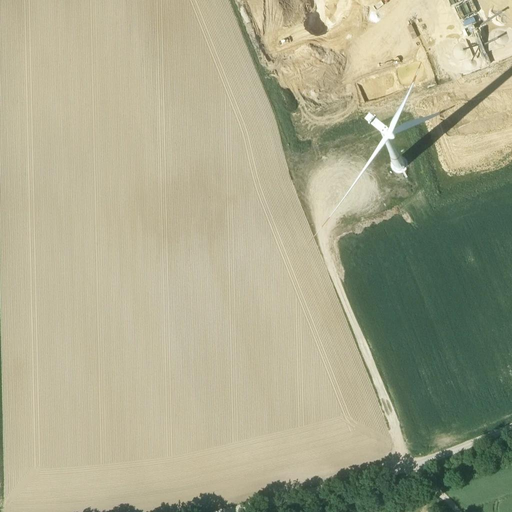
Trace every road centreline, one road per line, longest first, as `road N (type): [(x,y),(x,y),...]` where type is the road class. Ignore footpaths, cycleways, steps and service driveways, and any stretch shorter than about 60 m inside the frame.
road 1 (track): [(413,469),(294,168)]
road 2 (track): [(267,511),(511,430)]
